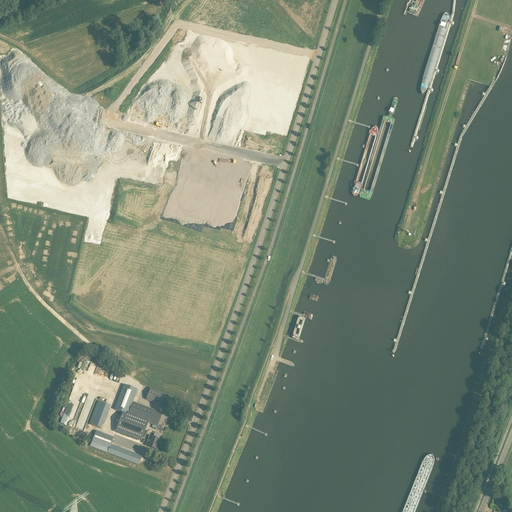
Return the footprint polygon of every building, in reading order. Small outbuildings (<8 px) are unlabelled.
[(156,430),(157,426),(162,414),(133,403),(137,390),(124,385),(114,410),(123,413),(115,432),(141,442),(148,423),(154,425),(153,429),(156,430)] [(164,407),(169,396),(150,388),(146,400),(164,407)] [(76,410),(84,394),(74,390),(70,398),(75,401),(72,407),(75,409),(75,410),(76,410)] [(88,425),(100,429),(109,406),(97,402),(88,425)] [(259,412),(262,405),(256,403),(254,410),(259,412)] [(113,438),(96,431),(90,447),(108,453),(139,465),(141,459),(138,458),(139,456),(110,445),(113,438)] [(159,444),(157,444),(159,440),(149,436),(146,446),(149,447),(149,448),(157,451),(158,450),(157,450),(159,444)]
